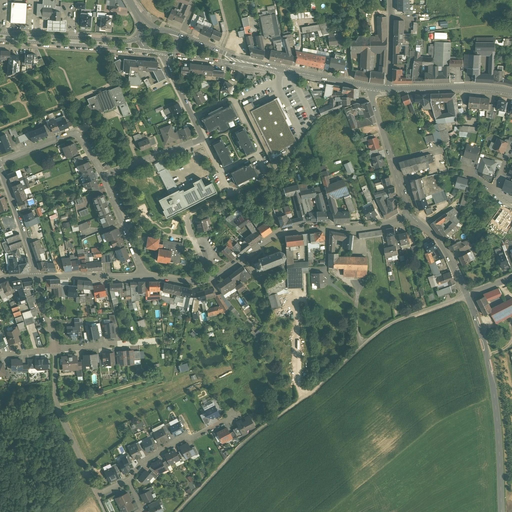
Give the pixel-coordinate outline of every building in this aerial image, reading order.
[(27,3),(12,3),(11,23),(26,24),(27,3)] [(182,5),(179,13),(176,12),(177,9),(175,8),(174,11),(172,10),(168,19),(172,21),(173,20),(181,23),(182,21),(184,22),(185,18),(184,18),(185,16),(186,16),(190,8),(182,5)] [(43,7),(42,16),(48,17),(52,17),(52,12),(53,8),(52,8),(43,7)] [(52,12),(52,17),(48,17),(48,20),(60,21),(60,12),(55,12),(52,12)] [(88,14),(81,13),(80,18),(82,18),(81,27),(90,28),(90,27),(91,27),(92,17),(87,16),(88,14)] [(198,15),(194,14),(189,26),(194,28),(199,16),(198,15)] [(264,37),(280,35),(276,14),(268,15),(266,16),(263,16),(260,17),(264,37)] [(113,15),(106,15),(106,18),(102,17),(101,27),(101,29),(110,29),(111,20),(112,20),(113,15)] [(248,17),(241,18),(243,27),(249,26),(250,26),(248,17)] [(386,17),(377,17),(378,37),(387,37),(386,17)] [(66,21),(48,20),(47,30),(65,31),(66,21)] [(404,20),(395,20),(394,34),(403,34),(404,20)] [(324,23),(319,24),(321,30),(323,35),(323,36),(328,35),(326,28),(324,23)] [(202,25),(201,25),(200,29),(201,30),(201,31),(200,33),(207,36),(210,29),(209,29),(202,25)] [(222,34),(213,30),(210,37),(219,41),(222,34)] [(287,35),(282,36),(283,39),(284,45),(288,44),(287,39),(291,38),(290,34),(287,35)] [(345,36),(338,36),(338,34),(328,35),(329,46),(339,45),(345,44),(345,36)] [(403,34),(394,34),(394,45),(398,46),(403,46),(403,34)] [(369,37),(350,37),(350,50),(355,50),(362,50),(370,50),(369,37)] [(387,41),(387,37),(378,37),(369,37),(370,50),(373,50),(381,50),(387,49),(387,41)] [(451,43),(434,42),(434,58),(433,63),(433,65),(433,67),(438,67),(444,66),(450,66),(449,67),(450,67),(450,61),(451,43)] [(495,43),(483,43),(483,51),(491,51),(494,51),(495,43)] [(256,50),(252,49),(250,57),(263,59),(264,51),(259,50),(256,50)] [(10,52),(1,51),(0,58),(9,59),(10,56),(10,52)] [(275,52),(270,51),(268,60),(275,62),(277,53),(275,52)] [(415,58),(414,63),(414,66),(413,69),(413,70),(417,71),(418,64),(422,64),(423,57),(420,57),(420,52),(415,52),(415,58)] [(279,53),(277,53),(275,62),(285,64),(287,55),(279,53)] [(34,54),(25,54),(25,64),(33,64),(34,54)] [(343,56),(334,54),(333,58),(330,58),(328,67),(343,70),(344,65),(344,61),(343,60),(343,56)] [(290,56),(287,55),(285,64),(291,65),(293,56),(290,56)] [(398,55),(394,55),(393,64),(401,64),(402,55),(398,55)] [(480,55),(469,55),(468,67),(468,74),(473,74),(474,74),(474,66),(479,66),(480,55)] [(369,57),(361,57),(361,68),(366,69),(369,70),(369,57)] [(41,58),(38,60),(39,63),(36,65),(37,67),(44,64),(41,58)] [(120,61),(120,59),(114,62),(119,73),(123,71),(123,61),(120,61)] [(139,60),(126,59),(126,61),(123,61),(123,71),(125,71),(124,73),(128,73),(128,74),(129,74),(128,85),(137,85),(141,83),(138,78),(136,77),(136,74),(137,74),(138,70),(139,60)] [(158,62),(139,60),(138,70),(153,72),(157,72),(157,64),(158,62)] [(17,63),(9,62),(8,75),(18,71),(19,67),(17,66),(17,63)] [(166,79),(159,64),(157,64),(157,72),(153,72),(158,82),(166,79)] [(202,65),(190,64),(189,67),(189,73),(201,75),(202,65)] [(213,67),(202,65),(201,75),(205,75),(212,76),(212,70),(213,67)] [(184,67),(181,66),(180,75),(189,76),(189,73),(189,67),(184,67)] [(438,67),(433,67),(434,74),(434,83),(450,82),(449,70),(449,67),(450,66),(444,66),(444,74),(438,75),(438,67)] [(490,75),(478,75),(478,74),(479,66),(474,66),(474,74),(474,77),(475,77),(475,82),(489,83),(490,75)] [(399,70),(393,69),(392,82),(394,84),(405,83),(405,78),(400,78),(401,70),(399,70)] [(223,71),(212,70),(212,76),(205,75),(205,79),(215,81),(216,76),(223,77),(223,71)] [(417,71),(413,70),(413,73),(412,78),(412,83),(421,83),(421,79),(417,79),(418,75),(417,75),(417,71)] [(356,71),(355,71),(354,79),(368,82),(369,74),(361,72),(356,71)] [(498,72),(495,71),(495,78),(494,78),(494,83),(503,84),(503,80),(502,80),(502,72),(498,72)] [(380,73),(370,72),(369,74),(368,82),(384,84),(384,83),(385,73),(380,73)] [(431,74),(425,74),(425,79),(421,79),(421,83),(434,83),(434,74),(431,74)] [(233,86),(224,82),(221,90),(229,94),(233,86)] [(333,85),(326,84),(324,92),(323,97),(330,97),(331,94),(332,88),(333,85)] [(106,90),(100,92),(101,93),(96,94),(96,95),(87,99),(89,104),(87,105),(89,111),(90,111),(92,116),(103,112),(108,110),(108,111),(113,109),(113,108),(115,107),(118,105),(123,117),(130,114),(125,103),(119,86),(109,90),(106,91),(106,90)] [(358,89),(342,87),(342,91),(341,94),(341,97),(348,97),(349,98),(357,98),(358,89)] [(202,95),(200,91),(198,92),(193,95),(198,105),(205,101),(202,95)] [(455,93),(451,93),(443,94),(443,101),(448,101),(450,114),(458,112),(455,93)] [(431,94),(415,95),(408,95),(411,102),(420,102),(423,104),(426,102),(431,101),(431,94)] [(443,94),(431,94),(431,102),(437,102),(443,101),(443,94)] [(408,95),(402,97),(405,105),(408,104),(411,111),(414,110),(413,107),(411,102),(408,95)] [(341,97),(338,97),(334,97),(335,101),(341,101),(341,105),(349,105),(349,102),(350,102),(350,99),(349,99),(349,98),(348,97),(341,97)] [(480,98),(470,97),(469,107),(479,108),(480,98)] [(245,106),(243,107),(270,159),(286,151),(285,147),(297,141),(276,98),(255,109),(251,103),(245,106)] [(490,99),(480,98),(479,108),(489,109),(490,99)] [(507,102),(499,100),(498,105),(496,104),(496,106),(498,107),(497,109),(501,110),(505,111),(506,110),(507,102)] [(431,101),(426,102),(423,104),(423,108),(423,109),(432,109),(431,101)] [(369,102),(361,105),(363,110),(366,118),(373,115),(369,102)] [(178,103),(169,107),(173,115),(176,113),(182,111),(178,103)] [(361,105),(356,103),(343,108),(346,116),(352,114),(363,110),(361,105)] [(209,115),(201,119),(208,132),(218,127),(220,131),(221,130),(229,126),(227,122),(237,117),(230,104),(223,108),(222,106),(208,114),(209,115)] [(438,105),(432,105),(435,117),(441,115),(438,105)] [(169,107),(164,110),(166,115),(167,115),(168,118),(173,115),(169,107)] [(441,115),(435,117),(436,121),(437,121),(437,123),(443,123),(460,120),(458,112),(450,114),(441,115)] [(352,114),(346,116),(351,129),(357,127),(355,121),(352,114)] [(373,115),(366,118),(366,119),(367,126),(376,123),(373,115)] [(366,118),(355,121),(357,127),(358,126),(359,128),(367,126),(366,119),(366,118)] [(56,123),(55,120),(49,123),(53,131),(54,133),(59,130),(56,123)] [(56,123),(59,130),(59,131),(68,127),(67,123),(65,120),(62,121),(62,120),(56,123)] [(443,123),(437,123),(442,141),(442,143),(450,142),(447,130),(445,130),(443,123)] [(438,124),(431,125),(436,142),(442,141),(438,124)] [(171,125),(165,128),(166,131),(162,133),(166,143),(176,140),(174,133),(171,125)] [(44,126),(28,133),(30,139),(32,142),(48,135),(47,133),(44,126)] [(357,127),(351,129),(354,136),(361,134),(359,128),(358,126),(357,127)] [(188,127),(180,130),(182,137),(183,139),(187,138),(186,136),(191,134),(188,127)] [(244,128),(234,133),(238,140),(236,141),(240,149),(242,148),(246,156),(256,151),(244,128)] [(140,134),(133,136),(136,144),(138,143),(142,141),(141,137),(140,134)] [(4,135),(0,136),(0,149),(2,154),(11,150),(4,135)] [(373,138),(368,140),(369,143),(368,144),(369,147),(370,147),(371,150),(379,147),(376,138),(373,138)] [(142,141),(138,143),(141,151),(151,147),(151,146),(148,140),(148,139),(142,141)] [(221,139),(212,144),(223,167),(232,162),(228,154),(231,153),(227,146),(225,147),(221,139)] [(504,142),(498,139),(494,148),(495,149),(498,150),(499,150),(503,152),(507,143),(504,142)] [(65,146),(63,148),(65,153),(76,148),(74,143),(65,146)] [(479,148),(467,145),(464,156),(475,159),(475,160),(477,155),(479,148)] [(76,148),(65,153),(67,158),(78,153),(76,148)] [(431,155),(430,154),(426,155),(429,163),(434,162),(433,156),(431,156),(431,155)] [(379,156),(372,158),(375,168),(384,165),(381,155),(379,156)] [(426,155),(399,162),(404,174),(419,170),(430,167),(429,163),(426,155)] [(497,162),(482,158),(481,164),(479,170),(487,173),(488,168),(495,170),(497,162)] [(163,160),(154,164),(158,173),(167,168),(163,160)] [(327,175),(323,161),(317,162),(321,177),(327,175)] [(79,165),(78,166),(80,172),(81,171),(90,168),(88,162),(84,163),(79,165)] [(344,164),(347,173),(354,171),(350,162),(344,164)] [(236,169),(230,172),(232,176),(231,177),(234,182),(235,182),(237,186),(243,183),(242,182),(257,175),(252,163),(237,171),(236,169)] [(90,168),(81,171),(84,177),(94,173),(91,167),(90,168)] [(178,190),(167,168),(158,173),(169,195),(178,190)] [(10,174),(8,175),(10,182),(14,181),(18,179),(18,178),(15,172),(14,172),(10,174)] [(95,179),(98,178),(96,172),(94,173),(84,177),(86,183),(95,179)] [(438,174),(422,178),(427,196),(432,194),(444,190),(438,174)] [(389,177),(381,179),(383,184),(383,186),(391,184),(389,177)] [(468,180),(458,177),(455,187),(465,189),(468,180)] [(422,178),(411,180),(412,187),(412,188),(413,194),(414,193),(415,200),(425,197),(427,196),(422,178)] [(86,183),(84,184),(86,189),(92,187),(97,185),(95,179),(86,183)] [(180,194),(178,190),(169,195),(159,200),(164,210),(163,211),(166,218),(216,192),(211,183),(204,186),(200,179),(192,183),(194,186),(180,194)] [(329,185),(324,187),(327,198),(332,197),(341,193),(342,195),(343,194),(348,193),(343,180),(329,185)] [(20,183),(12,187),(15,193),(23,190),(22,187),(20,183)] [(297,185),(283,189),(286,200),(290,199),(290,196),(294,195),(293,194),(298,193),(300,193),(299,190),(299,191),(298,186),(297,185)] [(370,197),(366,185),(364,186),(361,187),(366,200),(370,197)] [(511,193),(511,187),(504,185),(502,190),(507,192),(511,193)] [(377,192),(374,193),(376,197),(378,197),(382,195),(384,199),(388,198),(396,196),(395,187),(377,192)] [(307,189),(299,190),(300,193),(301,199),(315,196),(316,196),(315,194),(314,188),(307,189)] [(23,190),(15,193),(18,201),(26,198),(23,190)] [(444,190),(432,194),(435,204),(448,200),(444,190)] [(464,192),(458,213),(462,216),(469,194),(464,192)] [(302,209),(298,193),(293,194),(294,195),(297,211),(302,209)] [(103,194),(92,199),(99,216),(110,212),(103,194)] [(349,195),(344,197),(350,212),(355,211),(349,195)] [(396,196),(388,198),(389,204),(386,205),(383,199),(384,199),(382,195),(378,197),(376,197),(382,210),(386,219),(389,218),(399,212),(396,196)] [(4,197),(0,198),(0,211),(0,212),(8,209),(4,197)] [(309,197),(301,199),(305,214),(313,212),(309,197)] [(332,197),(327,198),(331,213),(337,213),(332,197)] [(425,197),(415,200),(419,210),(429,207),(425,197)] [(32,198),(24,201),(26,207),(34,204),(33,200),(32,198)] [(321,211),(321,212),(313,212),(305,214),(307,221),(328,221),(322,200),(317,202),(319,210),(321,211)] [(24,201),(17,204),(19,210),(24,208),(24,209),(27,208),(26,207),(24,201)] [(372,205),(363,209),(367,216),(368,216),(369,218),(374,216),(373,215),(377,213),(375,209),(372,205)] [(87,209),(79,212),(81,217),(89,214),(87,209)] [(302,209),(297,211),(299,218),(295,219),(296,224),(305,222),(302,209)] [(454,209),(446,214),(449,217),(454,222),(457,225),(457,224),(458,223),(462,219),(462,216),(458,213),(454,209)] [(495,221),(506,229),(511,220),(511,215),(503,209),(495,221)] [(35,218),(32,212),(23,215),(25,221),(31,219),(35,218)] [(110,212),(99,216),(103,226),(114,222),(110,212)] [(349,212),(341,212),(337,213),(331,213),(334,223),(349,222),(349,212)] [(235,219),(234,219),(240,227),(246,223),(250,220),(244,213),(235,219)] [(449,227),(447,229),(444,231),(439,224),(449,217),(446,214),(431,224),(441,239),(443,238),(447,234),(452,230),(449,227)] [(231,215),(224,220),(228,224),(234,219),(235,219),(231,215)] [(291,220),(286,221),(284,215),(277,217),(280,228),(296,224),(295,219),(291,220)] [(35,218),(31,219),(33,225),(41,223),(39,216),(35,218)] [(31,219),(25,221),(24,222),(27,228),(33,225),(31,219)] [(203,220),(196,222),(199,232),(210,229),(208,219),(206,220),(206,219),(203,220)] [(240,227),(234,219),(228,224),(231,227),(235,230),(240,227)] [(257,231),(250,220),(246,223),(253,234),(257,231)] [(87,221),(78,225),(80,231),(89,227),(87,221)] [(260,226),(257,229),(263,237),(271,232),(266,223),(260,226)] [(447,234),(450,237),(457,230),(462,226),(458,223),(457,224),(457,225),(452,230),(447,234)] [(112,230),(104,234),(107,241),(110,240),(120,236),(117,228),(112,230)] [(394,228),(386,229),(387,237),(394,235),(395,235),(395,233),(394,228)] [(382,230),(365,232),(365,239),(382,237),(382,230)] [(253,234),(245,240),(251,246),(262,238),(257,231),(253,234)] [(343,234),(329,231),(329,236),(334,237),(334,238),(342,240),(343,234)] [(322,232),(314,233),(315,241),(319,241),(324,240),(324,236),(322,236),(322,232)] [(407,232),(399,234),(401,244),(401,246),(403,245),(403,244),(410,242),(407,232)] [(14,235),(6,238),(7,241),(8,244),(11,251),(18,249),(23,247),(19,233),(14,235)] [(314,233),(307,234),(307,248),(311,248),(312,248),(315,247),(315,249),(319,248),(318,243),(319,243),(319,241),(315,241),(314,233)] [(302,234),(285,236),(286,246),(290,245),(294,245),(299,244),(303,244),(302,234)] [(353,235),(345,234),(344,240),(343,248),(351,250),(353,235)] [(394,235),(387,237),(389,245),(393,244),(394,246),(396,246),(395,243),(394,235)] [(120,236),(110,240),(113,248),(115,247),(116,250),(124,247),(120,236)] [(159,239),(148,237),(146,248),(157,250),(158,249),(159,249),(162,249),(163,245),(158,244),(159,239)] [(229,239),(226,243),(224,244),(230,249),(231,248),(235,244),(229,239)] [(245,240),(245,239),(244,241),(242,242),(245,245),(248,247),(251,246),(245,240)] [(38,249),(35,241),(31,243),(39,269),(41,271),(48,271),(48,264),(48,263),(47,262),(42,262),(40,255),(38,249)] [(182,244),(163,241),(163,245),(162,249),(171,251),(169,262),(179,263),(182,244)] [(434,241),(425,247),(429,252),(432,250),(434,249),(435,249),(438,247),(434,241)] [(242,248),(237,243),(235,244),(231,248),(238,256),(248,247),(245,245),(242,248)] [(456,243),(448,246),(451,251),(459,248),(457,245),(456,243)] [(5,245),(3,246),(6,254),(8,253),(12,252),(11,251),(8,244),(5,245)] [(226,246),(222,250),(221,251),(222,251),(221,251),(225,256),(230,252),(231,251),(226,246)] [(394,246),(384,249),(385,257),(398,254),(396,246),(394,246)] [(116,250),(115,250),(117,254),(118,254),(121,261),(129,258),(124,247),(116,250)] [(18,249),(11,251),(12,252),(14,258),(16,257),(20,257),(18,249)] [(162,249),(159,249),(158,254),(157,258),(157,261),(169,263),(169,262),(171,251),(162,249)] [(265,257),(258,260),(259,262),(254,264),(255,268),(256,270),(258,269),(259,271),(277,264),(279,271),(286,269),(283,262),(285,258),(285,257),(284,253),(283,253),(280,252),(280,251),(279,251),(279,252),(265,257)] [(510,266),(504,251),(496,255),(503,270),(510,266)] [(16,257),(14,258),(12,252),(8,253),(9,261),(8,261),(8,263),(10,263),(10,266),(8,266),(9,274),(19,273),(17,261),(16,257)] [(234,257),(230,252),(225,256),(230,261),(234,257)] [(431,258),(429,252),(425,254),(430,268),(437,265),(435,261),(435,262),(433,258),(432,259),(431,258)] [(333,254),(329,253),(328,267),(337,268),(337,258),(337,254),(333,254)] [(467,253),(459,257),(463,265),(471,261),(468,255),(467,253)] [(291,256),(286,256),(287,274),(287,288),(303,287),(302,273),(306,272),(305,263),(298,264),(293,264),(293,261),(292,255),(291,256)] [(27,257),(23,258),(24,263),(19,264),(20,273),(28,272),(28,268),(30,268),(27,257)] [(65,259),(61,259),(64,272),(72,271),(71,262),(70,258),(65,259)] [(367,259),(350,258),(350,270),(367,270),(367,259)] [(51,263),(48,264),(48,271),(48,272),(56,272),(54,263),(51,263)] [(89,264),(87,264),(87,271),(102,270),(101,263),(89,264)] [(437,265),(430,268),(434,276),(440,274),(437,265)] [(243,266),(229,276),(232,280),(238,275),(243,281),(249,276),(243,266)] [(451,272),(443,275),(446,282),(448,281),(453,279),(451,272)] [(287,274),(264,286),(269,297),(277,295),(287,292),(287,288),(287,274)] [(323,274),(311,274),(312,283),(317,283),(323,282),(326,282),(326,279),(324,279),(323,274)] [(434,276),(429,277),(432,288),(437,286),(434,278),(437,277),(436,277),(441,276),(440,274),(434,276)] [(441,276),(436,277),(437,277),(439,285),(446,282),(443,275),(441,276)] [(232,280),(229,276),(223,280),(229,290),(235,287),(233,285),(235,284),(233,281),(233,282),(232,280)] [(59,279),(46,280),(46,287),(50,287),(56,287),(60,287),(60,285),(59,279)] [(21,283),(21,280),(12,282),(14,288),(19,288),(19,289),(21,296),(25,295),(21,283)] [(92,281),(83,280),(83,288),(90,289),(93,289),(93,287),(92,281)] [(229,290),(223,280),(216,285),(219,290),(222,293),(223,295),(227,292),(229,290)] [(7,281),(0,283),(0,284),(3,290),(4,290),(7,295),(11,292),(8,285),(9,285),(8,282),(8,281),(7,281)] [(158,281),(145,282),(145,293),(145,296),(145,300),(149,300),(149,296),(149,291),(159,290),(159,282),(158,281)] [(138,282),(134,283),(135,287),(133,287),(133,295),(135,295),(135,296),(131,297),(131,299),(131,300),(131,302),(136,301),(139,301),(139,296),(139,293),(138,282)] [(174,285),(159,282),(159,290),(159,291),(172,293),(174,285)] [(119,283),(109,284),(110,292),(114,291),(119,291),(119,283)] [(68,286),(60,285),(60,287),(61,297),(65,296),(64,294),(68,294),(68,286)] [(103,285),(93,287),(93,289),(95,297),(105,295),(104,289),(103,285)] [(182,287),(174,285),(172,293),(172,294),(180,295),(182,287)] [(77,286),(68,286),(68,294),(68,295),(77,296),(77,288),(77,286)] [(452,293),(450,286),(444,288),(439,290),(437,291),(439,297),(452,293)] [(191,289),(182,287),(180,295),(184,296),(186,297),(190,298),(191,289)] [(29,288),(23,289),(25,295),(27,301),(30,307),(33,306),(34,306),(33,303),(32,300),(35,299),(34,297),(34,294),(31,295),(29,288)] [(213,288),(204,290),(206,298),(214,296),(215,296),(213,288)] [(204,290),(196,292),(198,298),(198,300),(199,300),(202,299),(206,298),(204,290)] [(491,292),(483,295),(484,297),(484,296),(487,301),(494,298),(491,292)] [(223,295),(222,293),(219,295),(221,298),(228,308),(231,306),(227,300),(226,300),(224,297),(223,295)] [(21,296),(17,297),(19,303),(27,301),(25,295),(21,296)] [(269,297),(268,297),(272,310),(281,307),(277,295),(269,297)] [(487,301),(484,296),(484,297),(477,300),(484,315),(490,312),(491,312),(492,311),(491,310),(487,301)] [(228,308),(221,298),(217,301),(221,307),(223,311),(228,308)] [(511,299),(491,310),(492,311),(491,312),(490,312),(496,323),(511,314),(511,299)] [(18,305),(11,308),(14,317),(21,315),(18,305)] [(208,310),(206,310),(208,316),(213,315),(219,314),(219,312),(217,307),(208,310)] [(21,315),(14,317),(17,325),(19,330),(26,328),(21,315)] [(27,318),(24,319),(26,326),(34,323),(32,316),(30,317),(27,318)] [(144,319),(137,321),(139,328),(146,326),(144,319)] [(110,323),(106,324),(106,327),(104,327),(105,332),(106,335),(105,336),(105,338),(106,339),(107,338),(108,337),(115,337),(115,330),(114,330),(114,327),(113,324),(113,323),(110,323)] [(91,325),(86,326),(87,332),(88,339),(94,338),(94,339),(99,338),(98,332),(97,326),(96,326),(91,327),(91,325)] [(74,327),(72,327),(72,326),(66,327),(67,333),(69,332),(69,338),(72,338),(72,340),(76,340),(76,337),(78,337),(78,332),(80,331),(80,326),(79,326),(74,326),(74,327)] [(14,330),(7,332),(7,334),(8,337),(9,337),(10,339),(11,343),(12,343),(19,340),(18,335),(17,335),(15,329),(14,330)] [(113,353),(106,353),(106,354),(107,362),(107,365),(114,364),(113,353)] [(96,355),(84,356),(85,362),(85,365),(91,364),(92,368),(97,367),(96,362),(96,355)] [(72,356),(68,356),(68,357),(63,357),(64,371),(70,371),(70,369),(78,369),(77,363),(77,356),(72,357),(72,356)] [(47,358),(36,359),(35,360),(36,368),(37,370),(39,370),(41,368),(43,368),(43,369),(44,369),(44,370),(45,370),(46,370),(47,369),(47,367),(47,364),(48,364),(48,359),(47,358)] [(18,360),(17,359),(11,359),(12,368),(13,369),(16,369),(17,370),(22,370),(22,365),(22,360),(18,360)] [(180,372),(189,370),(188,363),(179,365),(180,372)] [(214,405),(204,410),(206,414),(204,414),(205,416),(205,417),(210,418),(213,419),(213,417),(215,416),(216,417),(219,415),(217,412),(218,410),(216,409),(214,405)] [(205,416),(201,418),(205,425),(209,423),(210,418),(205,417),(205,416)] [(245,420),(241,422),(241,421),(236,423),(242,435),(243,435),(247,433),(246,431),(250,429),(255,427),(249,416),(245,419),(245,420)] [(171,427),(170,427),(172,431),(174,436),(183,431),(179,423),(171,427)] [(165,434),(162,428),(162,429),(154,433),(153,433),(156,437),(159,444),(168,439),(165,434)] [(226,428),(217,433),(222,443),(232,438),(229,433),(226,428)] [(237,428),(232,430),(233,431),(237,438),(241,436),(237,428)] [(233,431),(229,433),(232,438),(233,441),(237,438),(233,431)] [(150,439),(145,442),(146,443),(143,444),(146,450),(147,452),(154,448),(153,445),(150,439)] [(139,444),(138,442),(133,445),(133,446),(136,445),(139,451),(142,450),(139,444)] [(133,446),(128,449),(134,459),(136,458),(136,459),(140,457),(139,457),(141,456),(139,451),(136,445),(133,446)] [(186,446),(185,445),(180,447),(181,450),(184,456),(186,459),(187,459),(190,458),(190,457),(195,455),(195,454),(192,448),(190,449),(188,445),(186,446)] [(174,450),(165,455),(167,460),(170,465),(179,460),(177,455),(174,450)] [(122,460),(118,462),(123,474),(129,471),(127,469),(130,468),(129,465),(125,457),(125,456),(121,458),(122,460)] [(160,460),(152,464),(154,469),(155,470),(159,473),(165,470),(162,463),(160,460)] [(119,472),(115,464),(111,466),(112,468),(113,467),(116,474),(119,472)] [(112,468),(109,469),(108,469),(107,469),(108,470),(105,471),(110,482),(118,478),(116,474),(113,467),(112,468)] [(150,474),(146,471),(139,479),(141,481),(141,483),(149,482),(149,480),(152,477),(152,476),(150,474)] [(145,493),(141,495),(145,503),(153,499),(149,491),(145,493)] [(127,493),(118,497),(120,502),(118,503),(121,510),(131,505),(128,499),(130,498),(127,493)] [(160,499),(150,504),(152,507),(159,504),(162,503),(160,499)]
